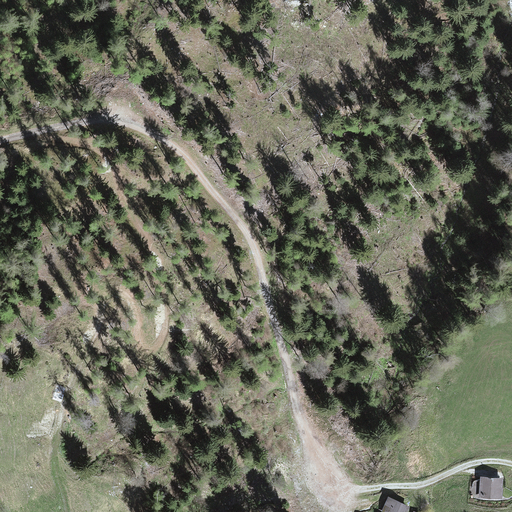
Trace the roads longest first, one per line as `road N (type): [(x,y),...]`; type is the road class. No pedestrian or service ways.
road 1 (track): [(0,138),(115,121),(183,155),(253,246),(312,450),(340,484),(409,485),(473,462),(511,463)]
road 2 (track): [(64,511),(52,464),(56,439),(103,292),(123,293),(150,352),(166,316),(164,276),(108,157),(93,145),(32,132)]
